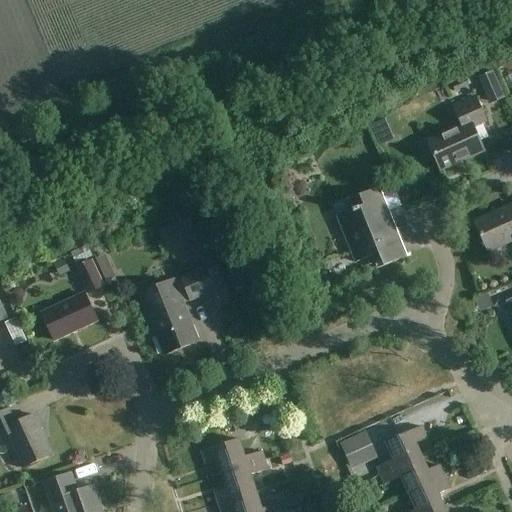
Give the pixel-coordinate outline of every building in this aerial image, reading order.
[(494,103),(508,100),(500,71),(486,74),(494,103)] [(463,125),(427,141),(440,171),(485,151),(474,126),(486,120),(476,97),(455,107),(463,125)] [(350,200),(353,209),(338,216),(356,262),(378,253),(383,266),(405,257),(378,188),(350,200)] [(511,205),(503,209),(475,221),(488,251),(511,240),(511,205)] [(412,255),(430,250),(423,226),(405,232),(412,255)] [(105,287),(92,260),(75,268),(88,295),(105,287)] [(184,303),(215,291),(206,267),(142,292),(166,353),(199,340),(184,303)] [(54,340),(97,320),(84,293),(41,312),(54,340)] [(21,317),(10,322),(20,345),(31,340),(21,317)] [(23,467),(52,454),(34,414),(15,423),(9,408),(0,412),(0,438),(8,435),(23,467)] [(380,475),(420,457),(414,444),(425,439),(420,427),(385,442),(392,459),(376,466),(380,475)] [(366,436),(343,447),(351,465),(374,455),(366,436)] [(222,474),(266,461),(263,452),(245,458),(239,439),(201,451),(205,464),(217,460),(222,474)] [(292,463),(289,454),(280,458),(282,466),(292,463)] [(407,493),(443,477),(438,465),(426,470),(420,457),(380,475),(384,484),(400,477),(407,493)] [(218,504),(256,493),(251,476),(269,470),(266,461),(222,474),(226,488),(214,492),(218,504)] [(101,511),(93,487),(78,493),(71,473),(45,482),(55,511),(101,511)] [(443,477),(407,493),(415,510),(409,511),(432,511),(443,507),(437,494),(449,489),(443,477)] [(256,493),(218,504),(220,511),(282,511),(280,503),(262,509),(256,493)] [(282,498),(286,510),(303,504),(299,493),(282,498)]
